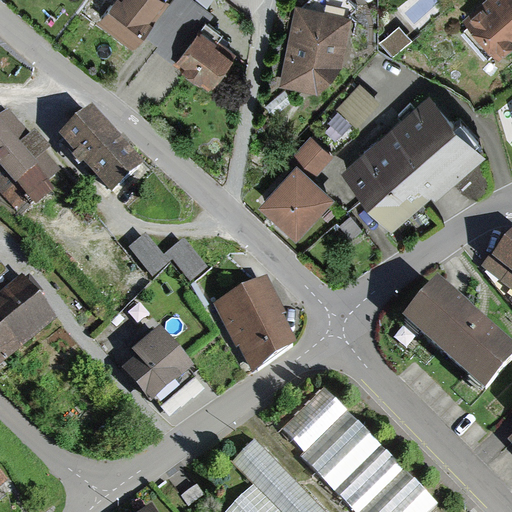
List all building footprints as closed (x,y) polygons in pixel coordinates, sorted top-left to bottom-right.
[(123,0),(122,2),(120,0),(116,0),(98,22),(134,51),(145,36),(169,6),(164,1),(164,0),(123,0)] [(173,0),(169,6),(145,36),(160,47),(194,1),(193,0),(173,0)] [(195,0),(194,1),(206,10),(213,0),(195,0)] [(354,20),(347,17),(356,9),(347,0),(287,0),(287,1),(296,3),(279,88),(319,95),(344,69),(354,20)] [(511,0),(481,0),(463,17),(500,60),(511,49),(511,0)] [(224,37),(207,25),(214,15),(206,10),(194,1),(160,47),(156,52),(211,93),(238,56),(220,43),(224,37)] [(399,28),(381,43),(392,57),(411,41),(399,28)] [(360,85),(336,109),(355,128),(379,104),(360,85)] [(432,96),(343,172),(392,232),(433,196),(437,202),(487,157),(432,96)] [(119,133),(93,103),(60,133),(76,151),(74,153),(82,162),(85,159),(87,162),(119,133)] [(0,191),(23,218),(57,189),(48,179),(61,167),(46,149),(51,145),(35,128),(30,132),(9,108),(0,116),(0,115),(0,191)] [(143,159),(119,133),(87,162),(111,188),(143,159)] [(335,157),(313,137),(294,158),(300,163),(259,208),(296,241),(334,200),(313,181),(335,157)] [(511,230),(484,263),(511,286),(511,230)] [(146,234),(130,246),(153,276),(173,260),(190,283),(211,266),(187,235),(162,254),(146,234)] [(0,283),(9,277),(0,265),(0,283)] [(253,374),(297,340),(283,315),(287,313),(269,277),(214,304),(237,351),(241,349),(253,374)] [(511,359),(511,342),(440,279),(406,317),(486,388),(511,359)] [(22,284),(0,302),(0,323),(18,346),(51,320),(22,284)] [(0,323),(0,360),(18,346),(0,323)] [(194,363),(161,325),(135,348),(140,354),(126,366),(153,397),(156,395),(163,403),(195,375),(188,368),(194,363)] [(429,511),(435,506),(322,385),(275,429),(353,511),(429,511)] [(326,511),(258,442),(233,466),(255,488),(230,511),(326,511)]
